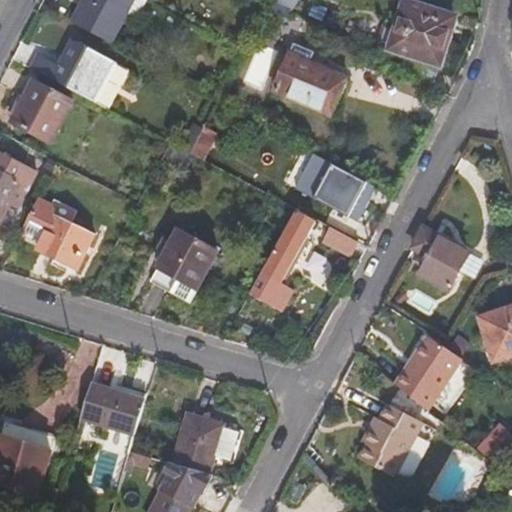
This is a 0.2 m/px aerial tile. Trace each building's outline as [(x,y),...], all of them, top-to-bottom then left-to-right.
[(81,0),(69,23),(107,43),(131,0),(81,0)] [(277,0),(294,9),(299,0),(277,0)] [(404,4),(390,52),(437,65),(451,18),(404,4)] [(28,66),(70,90),(95,102),(116,63),(72,38),(58,64),(35,52),(28,66)] [(399,70),(431,86),(437,73),(407,57),(399,70)] [(271,95),(328,118),(342,83),(286,60),(271,95)] [(34,81),(11,122),(49,143),(71,101),(34,81)] [(0,209),(7,198),(15,202),(31,172),(0,155),(0,209)] [(339,170),(321,204),(355,221),(373,188),(339,170)] [(19,232),(43,244),(39,252),(37,255),(75,274),(94,235),(55,216),(58,210),(36,199),(19,232)] [(297,215),(253,294),(283,311),(290,297),(277,289),(275,289),(268,285),(272,277),(281,282),(313,223),(297,215)] [(319,241),(348,257),(357,241),(328,226),(319,241)] [(430,256),(420,274),(447,287),(467,251),(422,226),(412,245),(430,256)] [(176,231),(156,267),(197,289),(217,252),(176,231)] [(15,239),(39,252),(43,244),(19,232),(15,239)] [(272,277),(268,285),(275,289),(277,289),(281,282),(272,277)] [(511,306),(479,316),(494,361),(511,355),(511,306)] [(425,336),(393,383),(426,410),(459,359),(425,336)] [(90,384),(79,418),(134,436),(145,402),(90,384)] [(364,436),(396,468),(420,422),(386,405),(378,419),(372,430),(368,427),(364,436)] [(188,414),(171,464),(209,475),(216,456),(223,459),(222,462),(234,466),(246,431),(230,426),(228,431),(224,430),(225,425),(188,414)] [(372,430),(378,419),(373,417),(368,427),(372,430)] [(511,430),(498,421),(479,448),(498,461),(511,440),(511,430)] [(4,425),(0,436),(0,483),(17,429),(4,425)] [(17,429),(0,483),(0,488),(35,499),(53,441),(17,429)] [(365,445),(359,457),(393,475),(396,468),(364,436),(360,443),(365,445)] [(163,485),(145,511),(191,511),(203,492),(207,493),(211,475),(209,475),(171,464),(170,463),(159,483),(163,485)]
